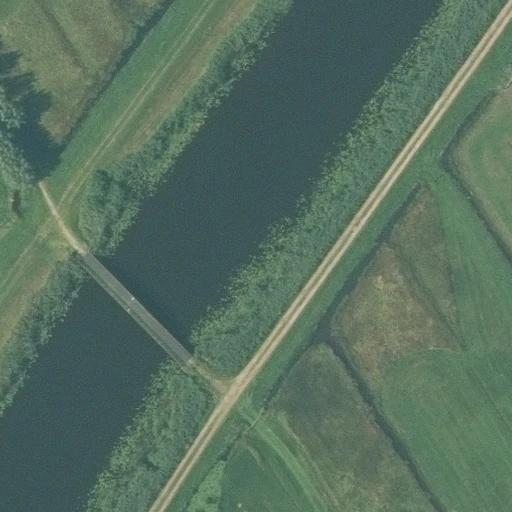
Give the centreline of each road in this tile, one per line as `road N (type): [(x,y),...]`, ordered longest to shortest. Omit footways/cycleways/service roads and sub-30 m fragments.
road 1 (track): [(223,397),(511,6)]
road 2 (track): [(223,397),(78,251),(55,216)]
road 3 (track): [(150,511),(223,397)]
